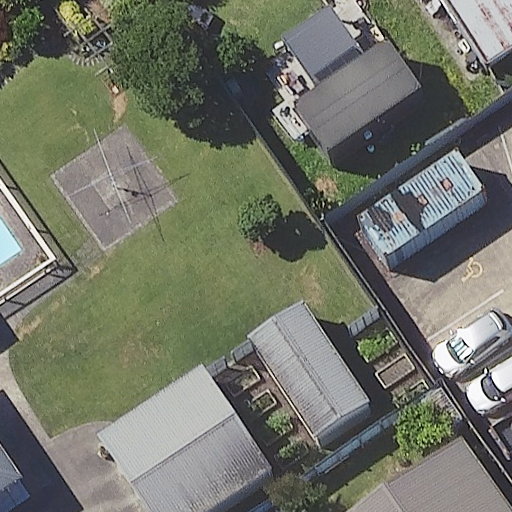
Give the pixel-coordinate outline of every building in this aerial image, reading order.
[(511,76),(511,0),(444,0),(500,84),(511,76)] [(396,57),(305,121),(342,173),(433,109),(396,57)] [(353,222),(387,277),(500,208),(466,153),(353,222)] [(309,316),(257,352),(328,454),(380,418),(309,316)] [(216,380),(109,455),(149,511),(248,511),(289,483),(216,380)] [(0,511),(13,511),(35,497),(0,446),(0,511)] [(511,511),(511,510),(473,455),(390,511),(511,511)]
